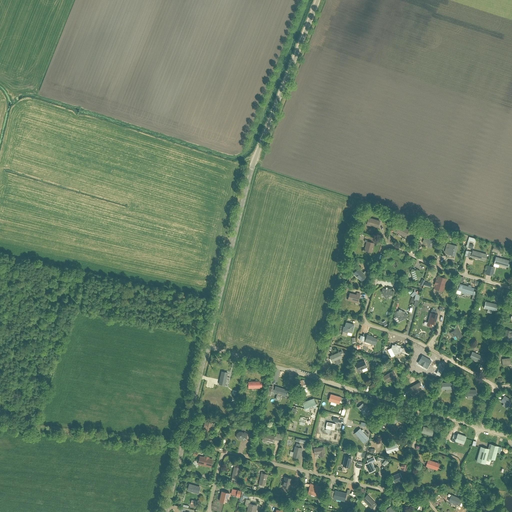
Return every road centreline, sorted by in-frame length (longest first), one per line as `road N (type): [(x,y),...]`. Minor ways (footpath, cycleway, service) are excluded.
road 1 (unclassified): [(206,347),(252,166),(317,0)]
road 2 (residential): [(511,288),(384,244),(365,310),(369,324),(411,338),(494,386)]
road 3 (residential): [(209,511),(223,451),(425,499)]
road 4 (residential): [(206,347),(421,409)]
road 5 (unclassified): [(166,511),(206,347)]
